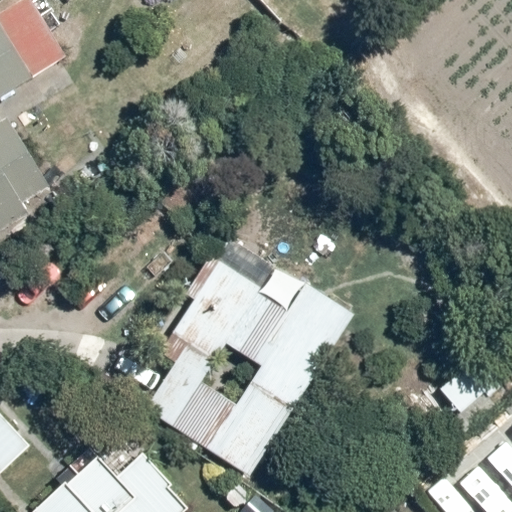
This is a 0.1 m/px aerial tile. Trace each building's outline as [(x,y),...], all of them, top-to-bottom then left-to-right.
[(0,99),(69,57),(34,0),(27,0),(0,16),(0,99)] [(11,120),(0,126),(0,236),(33,218),(23,206),(56,191),(11,120)] [(222,238),(213,253),(163,332),(191,347),(150,409),(256,482),(359,315),(308,287),(291,312),(264,295),(281,269),(222,238)] [(504,387),(485,357),(440,385),(458,415),(504,387)] [(0,475),(35,443),(0,404),(0,475)] [(45,511),(198,511),(149,457),(125,482),(108,459),(45,511)]
